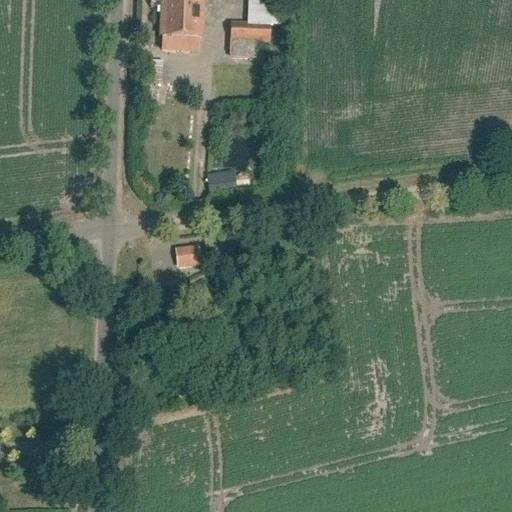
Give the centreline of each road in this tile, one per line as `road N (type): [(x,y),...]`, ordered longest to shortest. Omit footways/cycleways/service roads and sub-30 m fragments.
road 1 (unclassified): [(511,175),(107,230)]
road 2 (unclassified): [(95,511),(107,230)]
road 3 (unclassified): [(107,230),(111,0)]
